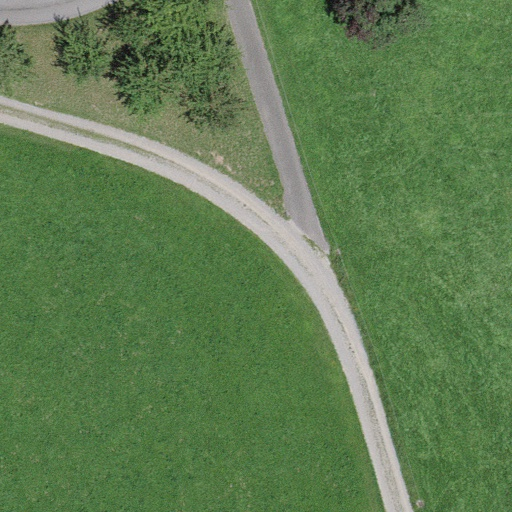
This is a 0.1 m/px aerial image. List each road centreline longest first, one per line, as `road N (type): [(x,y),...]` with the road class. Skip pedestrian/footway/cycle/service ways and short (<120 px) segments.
road 1 (track): [(0,122),(213,185),(321,276),(242,0)]
road 2 (track): [(321,276),(397,511)]
